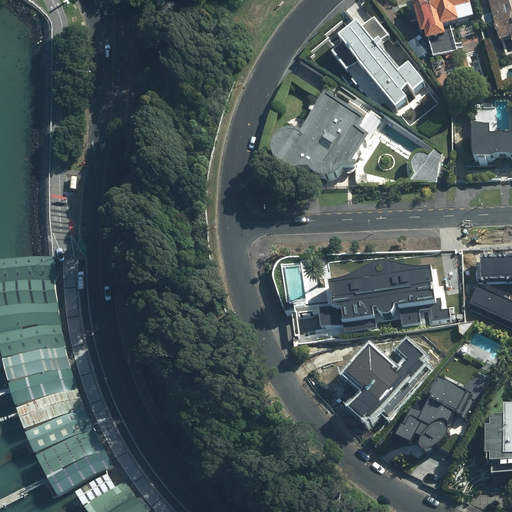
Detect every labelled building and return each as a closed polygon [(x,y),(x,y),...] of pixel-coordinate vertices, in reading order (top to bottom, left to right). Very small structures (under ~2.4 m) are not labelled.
[(448,36),(445,27),(476,18),(471,0),(421,0),(421,1),(415,3),(426,42),(448,36)] [(511,0),(489,0),(502,43),(511,40),(511,0)] [(392,38),(377,20),(364,31),(360,26),(341,41),(345,46),(334,56),(349,74),(361,64),(399,111),(428,87),(412,68),(402,76),(379,49),(392,38)] [(430,55),(417,40),(409,47),(422,62),(430,55)] [(345,172),(345,171),(360,171),(360,161),(380,129),(326,95),(302,133),(301,133),(294,133),(287,135),(282,138),(278,144),(275,150),(275,157),(278,163),(282,169),(287,173),(294,174),(301,174),(303,172),(313,172),(313,173),(317,178),(323,181),(329,181),(335,180),(341,177),(345,172)] [(476,137),(477,161),(511,159),(511,135),(493,136),(492,126),(475,127),(476,137)] [(511,302),(480,288),(471,309),(511,327),(511,255),(479,257),(480,285),(511,283),(511,302)] [(0,289),(58,282),(60,282),(57,260),(0,267),(0,289)] [(377,320),(376,311),(381,310),(382,315),(386,318),(390,318),(394,317),(397,313),(397,308),(403,307),(405,324),(439,318),(435,294),(439,293),(435,268),(414,272),(406,272),(394,268),(385,268),(376,268),(371,270),(365,272),(357,277),(353,281),(331,285),(335,309),(338,309),(341,326),(377,320)] [(0,312),(61,305),(58,282),(0,289),(0,312)] [(0,322),(0,325),(2,335),(64,327),(61,305),(0,312),(0,322)] [(7,360),(7,363),(68,349),(64,327),(2,341),(3,344),(5,352),(7,360)] [(362,390),(348,404),(368,423),(424,362),(421,360),(426,354),(407,337),(397,349),(410,360),(398,373),(367,345),(342,372),(362,390)] [(68,349),(8,365),(9,368),(10,375),(13,386),(74,370),(68,349)] [(74,370),(14,389),(17,399),(21,411),(80,392),(74,370)] [(475,397),(439,379),(428,400),(432,402),(426,414),(413,408),(397,441),(436,461),(458,415),(464,418),(475,397)] [(25,423),(29,435),(88,413),(80,392),(22,414),(23,417),(25,423)] [(506,418),(496,418),(496,428),(488,428),(489,456),(495,456),(495,465),(495,478),(509,477),(511,477),(511,406),(506,407),(506,418)] [(35,448),(40,459),(97,433),(88,413),(31,439),(35,448)] [(97,433),(41,462),(45,472),(50,481),(51,482),(108,452),(97,433)] [(108,452),(53,484),(58,491),(63,501),(118,469),(108,452)] [(120,487),(111,473),(78,495),(83,503),(87,508),(120,487)] [(117,511),(137,497),(127,483),(89,511),(117,511)] [(147,511),(148,511),(137,499),(120,511),(147,511)]
